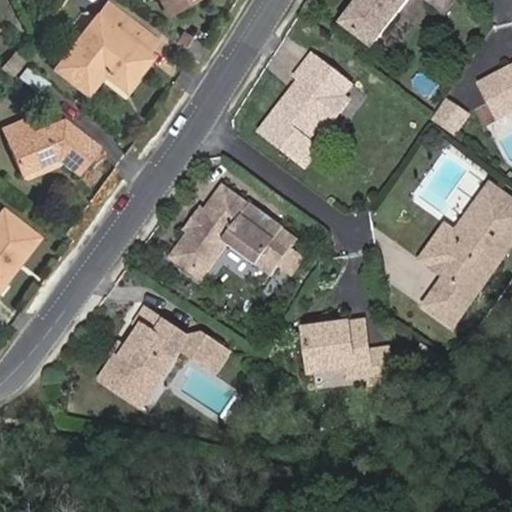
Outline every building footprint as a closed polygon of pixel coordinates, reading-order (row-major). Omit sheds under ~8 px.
[(161,0),(171,15),(196,0),(161,0)] [(360,0),(342,25),(373,48),(409,0),(360,0)] [(428,0),(427,1),(446,14),(456,0),(428,0)] [(147,55),(158,41),(111,5),(100,18),(98,17),(57,69),(88,93),(104,74),(125,90),(150,58),(147,55)] [(187,54),(198,61),(208,46),(196,39),(187,54)] [(1,70),(10,77),(24,60),(15,52),(1,70)] [(298,82),(259,131),(308,169),(323,148),(311,139),(328,117),(337,113),(346,102),(346,93),(353,84),(313,54),(294,77),(298,82)] [(30,65),(19,78),(40,94),(51,81),(30,65)] [(511,66),(480,84),(499,121),(511,114),(511,66)] [(437,117),(459,131),(469,116),(448,101),(437,117)] [(9,142),(22,175),(59,160),(77,175),(100,147),(64,119),(9,142)] [(189,234),(177,251),(203,271),(224,242),(272,276),(282,262),(290,251),(293,247),(298,238),(224,185),(201,217),(197,214),(185,231),(189,234)] [(511,246),(511,199),(499,191),(456,248),(439,237),(421,262),(445,278),(425,307),(454,327),(511,246)] [(4,210),(0,214),(0,289),(40,237),(4,210)] [(306,256),(293,247),(290,251),(282,262),(295,272),(306,256)] [(183,352),(212,370),(224,348),(203,335),(189,337),(146,309),(135,324),(140,328),(119,360),(116,357),(101,380),(132,401),(143,384),(161,384),(183,352)] [(365,322),(304,330),(311,376),(356,369),(358,377),(373,375),(370,353),(365,322)] [(450,363),(421,343),(411,357),(439,377),(450,363)] [(389,350),(370,353),(373,375),(374,383),(394,381),(389,350)]
